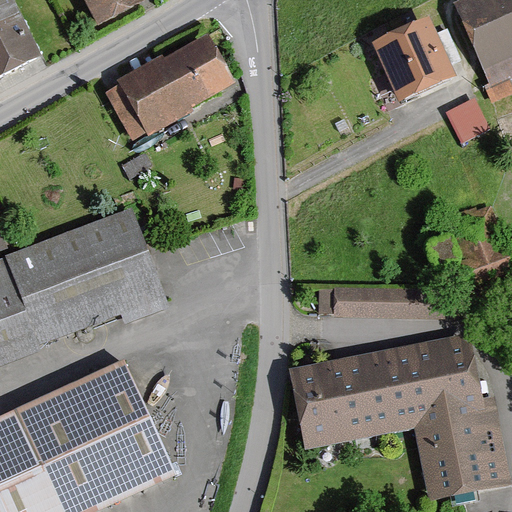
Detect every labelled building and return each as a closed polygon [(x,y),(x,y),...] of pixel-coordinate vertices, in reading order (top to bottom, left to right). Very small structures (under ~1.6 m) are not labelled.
[(0,0),(0,85),(47,64),(17,0),(0,0)] [(85,0),(102,32),(148,9),(143,0),(85,0)] [(511,0),(479,0),(458,9),(492,90),(511,81),(511,0)] [(377,50),(405,109),(460,83),(432,24),(377,50)] [(121,89),(151,141),(244,88),(217,42),(170,69),(166,62),(121,89)] [(462,145),(492,130),(477,99),(446,114),(462,145)] [(5,264),(38,349),(165,300),(131,214),(5,264)] [(4,225),(0,225),(0,252),(9,250),(4,225)] [(0,265),(0,373),(42,357),(38,349),(5,264),(0,265)] [(432,310),(433,290),(370,286),(369,307),(432,310)] [(309,458),(417,436),(431,505),(472,497),(507,490),(484,377),(476,338),(292,376),(300,415),(309,458)] [(132,371),(0,427),(0,511),(111,511),(180,482),(132,371)]
